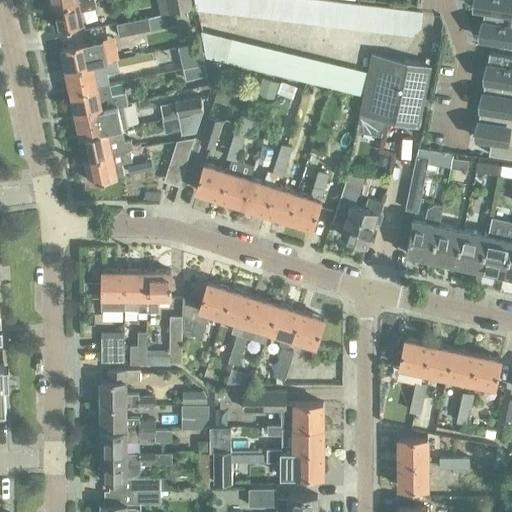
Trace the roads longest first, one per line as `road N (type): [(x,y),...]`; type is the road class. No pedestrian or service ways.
road 1 (residential): [(367,292),(162,228),(50,228)]
road 2 (residential): [(56,460),(50,228)]
road 3 (residential): [(367,292),(366,511)]
road 4 (residential): [(43,196),(0,0)]
road 5 (residential): [(453,148),(466,57),(446,0)]
road 6 (residential): [(511,323),(367,292)]
